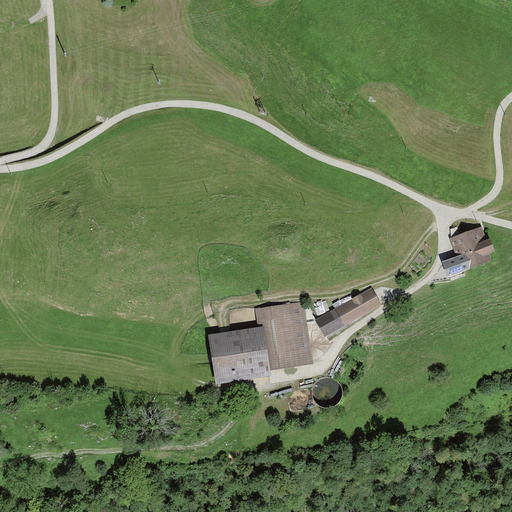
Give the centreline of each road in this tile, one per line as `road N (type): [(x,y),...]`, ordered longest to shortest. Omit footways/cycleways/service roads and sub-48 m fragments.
road 1 (unclassified): [(0,168),(51,158),(131,111),(196,104),(264,124),(311,154),(462,214)]
road 2 (track): [(0,468),(37,456),(212,440),(277,379)]
road 3 (track): [(462,214),(435,226),(405,264),(370,284),(213,309)]
